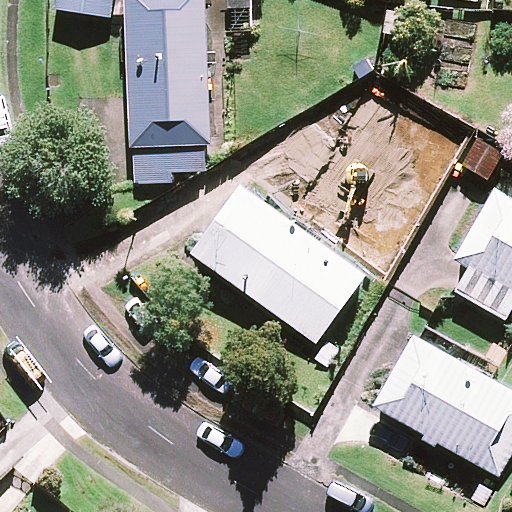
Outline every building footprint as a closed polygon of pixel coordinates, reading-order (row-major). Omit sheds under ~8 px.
[(114,0),(58,0),(57,19),(113,23),(114,0)] [(140,0),(129,0),(135,157),(136,191),(172,190),(171,182),(198,181),(197,154),(212,153),(206,0),(140,0)] [(504,155),(476,142),(462,173),(490,186),(504,155)] [(365,283),(243,198),(196,265),(319,350),(365,283)] [(511,208),(497,200),(447,293),(507,326),(511,317),(511,208)] [(511,463),(511,400),(417,349),(379,419),(500,485),(511,463)]
